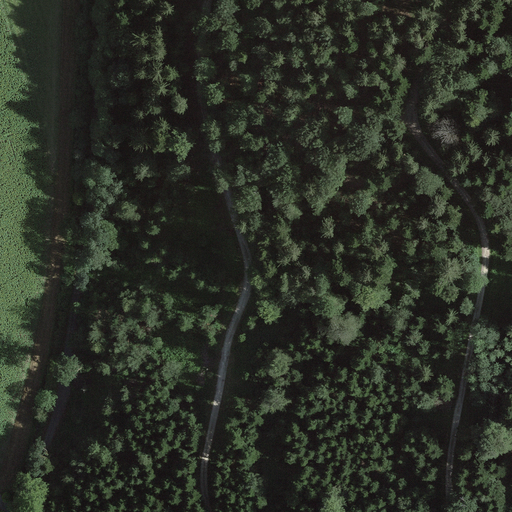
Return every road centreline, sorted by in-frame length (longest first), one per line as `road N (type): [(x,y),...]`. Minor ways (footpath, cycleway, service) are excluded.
road 1 (track): [(454,511),(452,446),(484,238),(412,116),(438,38),(441,0)]
road 2 (track): [(208,0),(196,100),(248,279),(201,466),(205,511)]
road 3 (unclassified): [(100,0),(79,271),(56,406),(25,511)]
